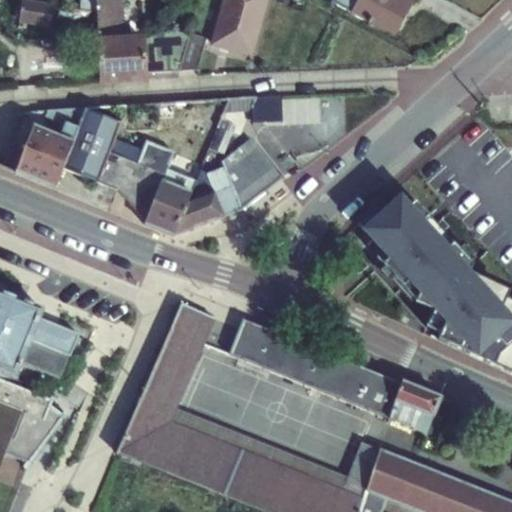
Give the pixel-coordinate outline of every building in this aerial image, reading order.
[(96,14),(95,0),(81,0),(80,12),(96,14)] [(122,0),(95,0),(96,14),(101,84),(145,80),(145,74),(179,72),(189,37),(171,32),(148,40),(125,41),(122,0)] [(266,0),(226,0),(213,45),(251,56),(266,0)] [(333,0),(332,3),(351,13),(351,14),(368,23),(370,21),(396,35),(415,1),(413,0),(333,0)] [(53,7),(22,2),(18,23),(49,28),(53,7)] [(207,39),(190,35),(189,37),(179,72),(197,71),(207,39)] [(321,121),(320,95),(259,96),(259,122),(321,121)] [(322,96),(323,122),(289,123),(290,148),(329,146),(329,129),(344,129),(343,96),(322,96)] [(229,100),(224,113),(252,110),(257,98),(229,100)] [(34,127),(15,174),(54,189),(63,170),(86,111),(87,109),(48,112),(48,113),(47,117),(67,125),(61,138),(34,127)] [(114,143),(121,125),(86,111),(63,170),(116,191),(128,163),(109,155),(114,143)] [(236,127),(222,121),(211,149),(225,155),(236,127)] [(109,155),(128,163),(130,163),(135,151),(114,143),(109,155)] [(128,163),(116,191),(134,197),(131,204),(150,211),(168,170),(175,153),(147,143),(143,154),(135,151),(130,163),(128,163)] [(255,145),(249,150),(245,145),(223,163),(225,168),(207,174),(200,172),(196,181),(174,237),(242,211),(283,180),(255,145)] [(174,237),(196,181),(178,174),(168,170),(150,211),(144,226),(174,237)] [(380,217),(374,211),(358,226),(398,270),(389,278),(413,304),(421,296),(435,310),(431,317),(445,324),(438,340),(511,374),(511,301),(487,290),(491,283),(470,274),(473,266),(415,202),(408,208),(400,198),(380,217)] [(0,468),(6,453),(28,462),(25,466),(27,468),(68,413),(66,411),(64,414),(52,406),(54,401),(14,385),(16,378),(22,365),(61,381),(80,334),(40,318),(43,311),(0,293),(0,468)] [(181,305),(116,453),(263,511),(359,511),(379,450),(362,443),(349,478),(343,493),(168,424),(174,409),(213,318),(181,305)] [(229,354),(389,419),(401,383),(243,320),(229,354)] [(426,434),(441,398),(401,382),(401,383),(389,419),(388,420),(414,430),(414,429),(426,434)] [(349,478),(174,409),(168,424),(343,493),(349,478)] [(511,427),(507,425),(500,441),(511,445),(511,427)] [(511,511),(511,502),(379,450),(359,511),(380,511),(381,510),(385,511),(511,511)]
